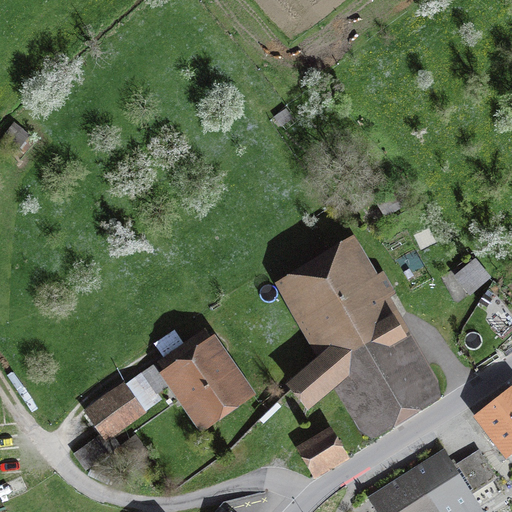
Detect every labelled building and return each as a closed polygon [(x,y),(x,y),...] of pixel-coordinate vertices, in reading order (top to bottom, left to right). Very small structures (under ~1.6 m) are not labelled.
[(469,292),(492,272),(476,253),(452,272),(469,292)] [(351,255),(293,290),(331,356),(295,386),(308,401),(341,373),(375,432),(434,397),(351,255)] [(164,363),(204,421),(243,393),(202,336),(164,363)] [(142,374),(90,411),(109,437),(160,399),(142,374)] [(511,392),(483,415),(496,432),(491,436),(504,452),(511,446),(511,392)] [(318,468),(344,453),(333,434),(307,450),(318,468)] [(151,458),(136,438),(122,448),(137,468),(151,458)] [(453,469),(469,494),(494,478),(478,453),(453,469)] [(443,454),(417,471),(442,510),(443,511),(473,511),(478,509),(469,494),(453,469),(443,454)] [(438,511),(442,510),(417,471),(372,499),(379,511),(438,511)]
